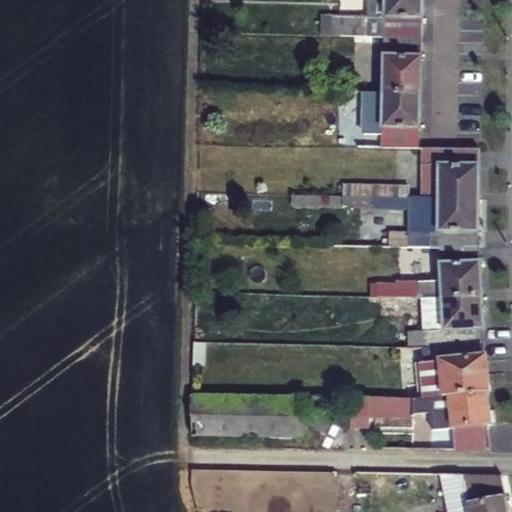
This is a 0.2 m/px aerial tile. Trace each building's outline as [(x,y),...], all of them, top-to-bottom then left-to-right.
[(390,0),(391,43),(425,43),(425,0),(390,0)] [(391,43),(390,96),(425,97),(425,43),(391,43)] [(425,97),(390,96),(372,96),(372,151),(423,152),(425,152),(425,97)] [(480,204),(482,154),(425,152),(423,152),(423,202),(432,202),(480,204)] [(479,250),(480,204),(432,202),(432,231),(392,231),(392,249),(443,249),(479,250)] [(443,249),(444,261),(445,295),(483,286),(479,250),(443,249)] [(483,286),(445,295),(451,327),(486,300),(483,286)] [(489,323),(486,300),(451,327),(451,329),(489,323)] [(451,362),(455,395),(494,389),(489,356),(451,362)] [(456,424),(460,450),(502,451),(494,389),(455,395),(423,400),(196,394),(196,426),(271,429),(271,417),(310,418),(311,411),(438,414),(440,426),(456,424)] [(496,511),(495,492),(437,489),(438,511),(496,511)]
